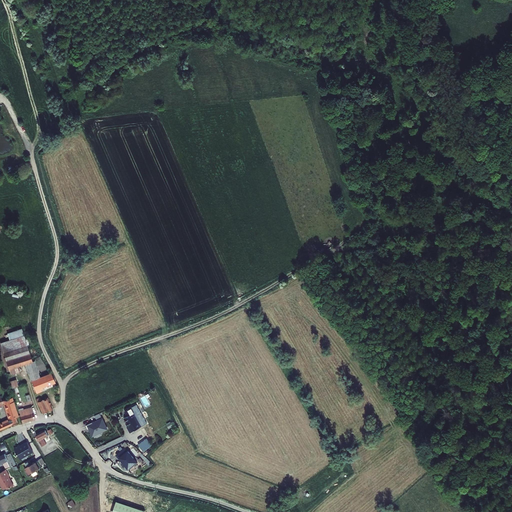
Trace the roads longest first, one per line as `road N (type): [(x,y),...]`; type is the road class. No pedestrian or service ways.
road 1 (track): [(63,385),(89,364),(222,315),(334,249),(487,217)]
road 2 (track): [(63,385),(38,333),(55,235),(29,151),(0,104)]
road 3 (residential): [(246,511),(111,472),(59,420)]
